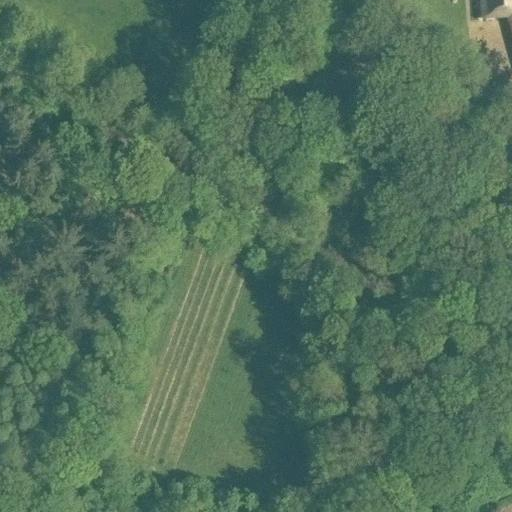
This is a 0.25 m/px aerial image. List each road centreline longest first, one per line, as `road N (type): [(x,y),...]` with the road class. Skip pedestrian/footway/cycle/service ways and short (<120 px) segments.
road 1 (track): [(510,164),(437,151),(356,0)]
road 2 (track): [(511,315),(505,275),(510,164)]
road 3 (unknown): [(510,164),(487,43)]
